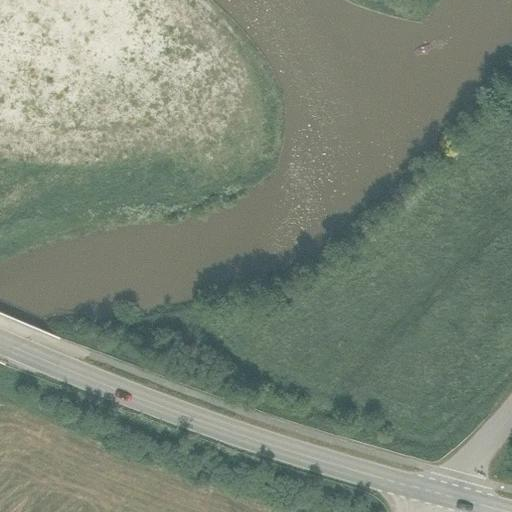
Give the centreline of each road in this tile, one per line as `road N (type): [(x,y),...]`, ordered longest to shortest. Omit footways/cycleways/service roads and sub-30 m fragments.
road 1 (tertiary): [(422,487),(291,448),(0,339)]
road 2 (unclassified): [(511,385),(422,487)]
